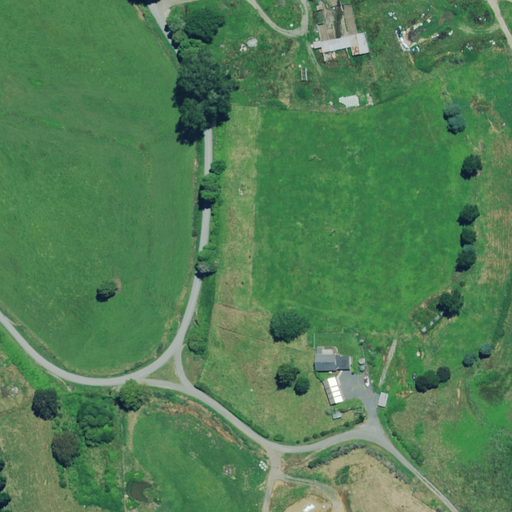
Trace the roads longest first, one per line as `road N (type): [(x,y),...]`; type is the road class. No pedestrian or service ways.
road 1 (unclassified): [(168,390),(195,324),(201,284),(206,100),(157,0)]
road 2 (unclassified): [(168,390),(214,404),(261,442),(292,450),(369,433),(401,452),(453,511)]
road 3 (unclassified): [(0,316),(80,376),(168,390)]
